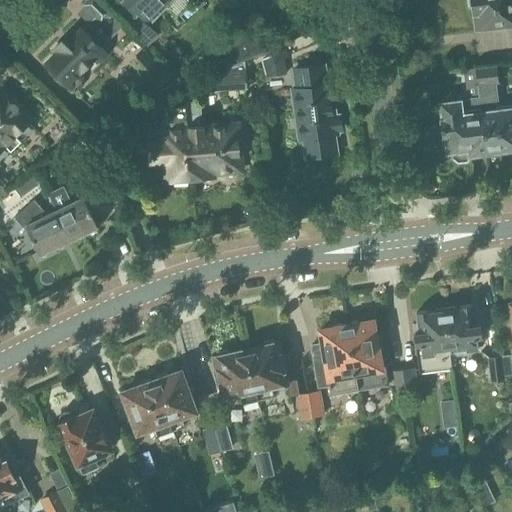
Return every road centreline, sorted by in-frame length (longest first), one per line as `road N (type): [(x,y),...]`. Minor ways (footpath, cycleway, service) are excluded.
road 1 (tertiary): [(0,365),(119,308),(221,273),(403,240)]
road 2 (residential): [(403,240),(363,0)]
